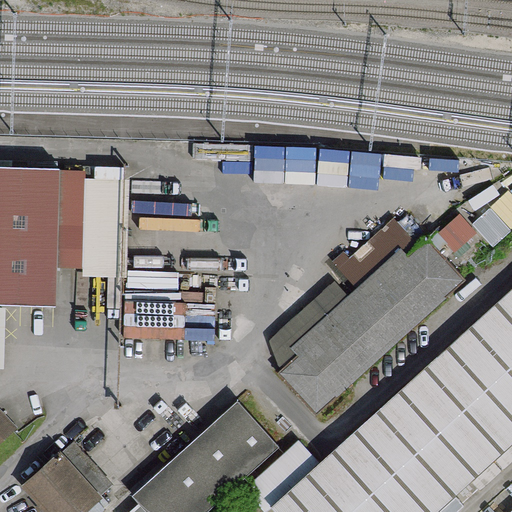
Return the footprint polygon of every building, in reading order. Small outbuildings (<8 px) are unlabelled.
[(87,165),(0,166),(0,302),(62,307),(62,263),(87,263),(87,165)] [(511,193),(479,214),(494,239),(511,227),(511,193)] [(303,356),(283,372),(323,413),(470,280),(454,258),(483,233),(465,210),(413,258),(405,248),(295,345),(303,356)] [(303,445),(252,492),(269,511),(442,511),(511,450),(511,297),(324,467),(303,445)] [(243,401),(134,496),(146,507),(139,511),(210,511),(277,446),(243,401)] [(0,447),(22,428),(0,403),(0,447)] [(91,511),(106,499),(63,454),(26,488),(48,511),(91,511)]
